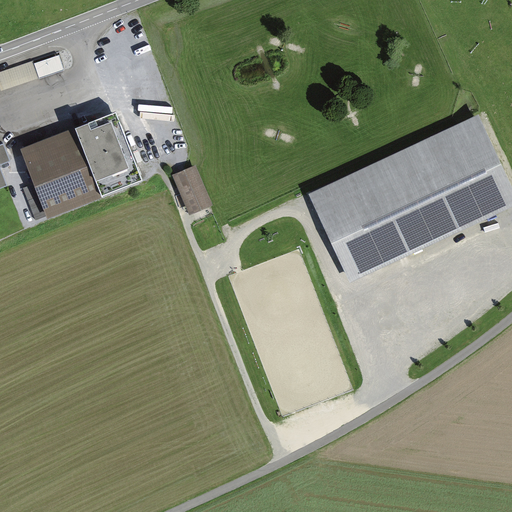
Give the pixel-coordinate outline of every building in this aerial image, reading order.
[(61,54),(0,71),(0,83),(1,84),(2,89),(66,70),(61,54)] [(123,111),(23,149),(48,216),(148,178),(123,111)] [(511,192),(478,117),(309,192),(348,279),(511,205),(511,192)] [(0,191),(10,187),(1,164),(14,159),(7,140),(0,143),(0,191)] [(216,204),(199,167),(176,177),(194,215),(216,204)]
